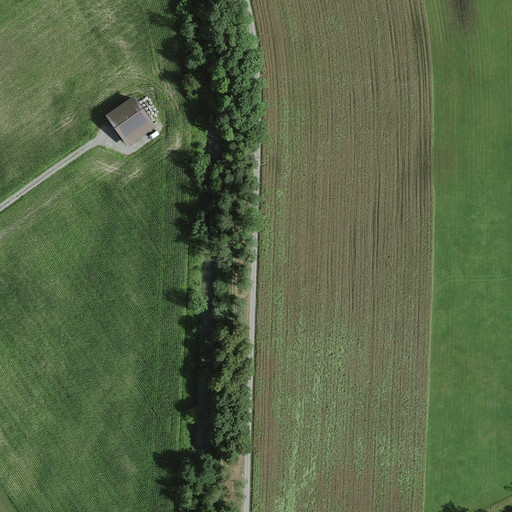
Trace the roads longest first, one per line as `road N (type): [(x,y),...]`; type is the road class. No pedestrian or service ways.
road 1 (track): [(248,511),(256,116),(241,0)]
road 2 (track): [(0,209),(108,132)]
